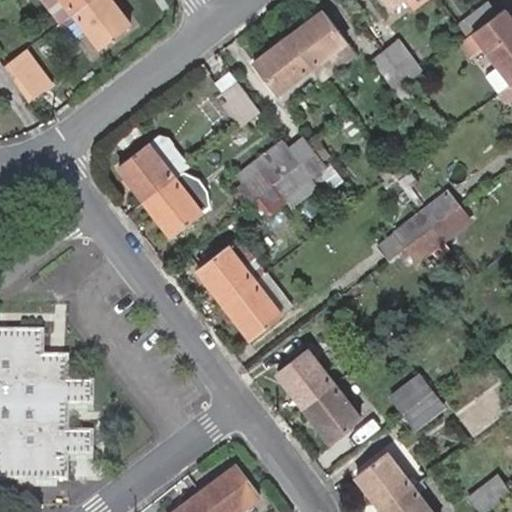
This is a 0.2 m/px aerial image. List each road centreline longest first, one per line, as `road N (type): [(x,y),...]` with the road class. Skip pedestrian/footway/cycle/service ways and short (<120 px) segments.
road 1 (residential): [(240,404),(87,206)]
road 2 (residential): [(53,150),(232,25)]
road 3 (residential): [(98,511),(240,404)]
road 4 (residential): [(240,404),(321,511)]
